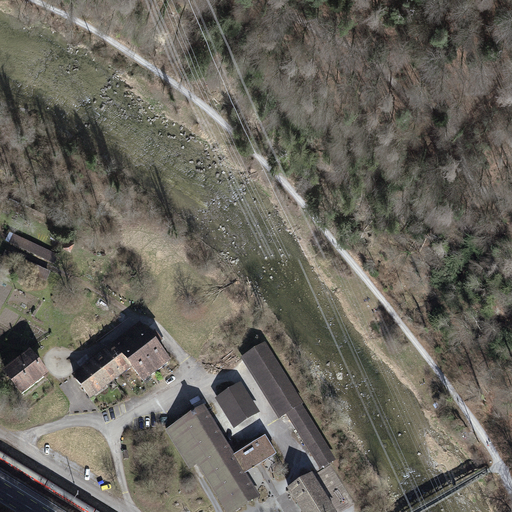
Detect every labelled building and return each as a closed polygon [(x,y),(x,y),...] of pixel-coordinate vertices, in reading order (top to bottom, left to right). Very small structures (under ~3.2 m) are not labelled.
[(58,255),(9,232),(5,242),(54,265),(58,255)] [(71,248),(75,240),(66,235),(62,244),(71,248)] [(46,281),(50,272),(6,251),(1,261),(46,281)] [(141,324),(71,378),(89,401),(130,370),(142,385),(171,363),(141,324)] [(321,471),(335,463),(303,409),(304,408),(266,344),(244,357),(281,419),(287,415),(321,471)] [(29,353),(2,374),(20,396),(47,376),(29,353)] [(260,414),(241,384),(216,400),(235,430),(260,414)] [(245,474),(276,454),(265,436),(234,456),(204,408),(166,431),(190,469),(198,465),(227,511),(234,511),(259,497),(245,474)] [(303,511),(334,511),(312,474),(289,488),(303,511)]
